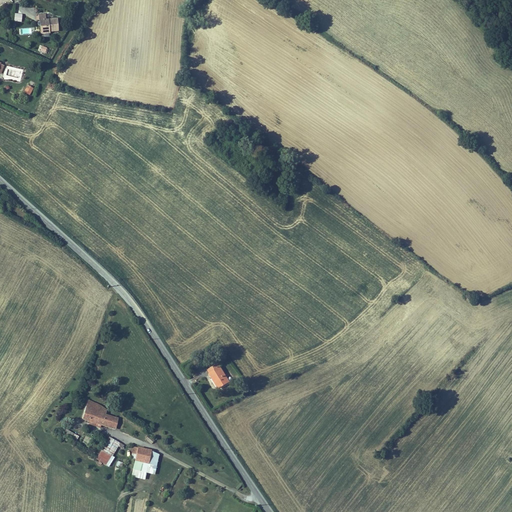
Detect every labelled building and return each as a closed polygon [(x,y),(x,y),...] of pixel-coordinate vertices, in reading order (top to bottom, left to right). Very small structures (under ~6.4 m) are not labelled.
[(50,31),(59,31),(57,18),(46,19),(45,13),(38,14),(39,20),(40,19),(40,26),(43,26),(43,33),(50,33),(50,31)] [(33,88),(28,85),(24,92),(29,94),(33,88)] [(218,389),(230,382),(219,364),(208,370),(211,374),(210,374),(218,389)] [(106,414),(107,411),(103,410),(102,414),(98,412),(100,404),(88,400),(82,418),(90,421),(102,425),(106,414)] [(108,407),(100,404),(98,412),(102,414),(103,410),(107,411),(108,407)] [(106,414),(102,425),(115,429),(119,418),(106,414)] [(74,433),(67,428),(64,433),(71,437),(74,433)] [(154,440),(149,435),(146,438),(151,443),(154,440)] [(120,443),(109,436),(96,459),(109,466),(114,457),(113,456),(120,443)] [(138,447),(135,460),(148,463),(151,451),(152,450),(138,447)] [(148,463),(146,472),(154,474),(159,454),(151,451),(148,463)] [(148,463),(135,460),(131,476),(145,479),(146,472),(148,463)]
